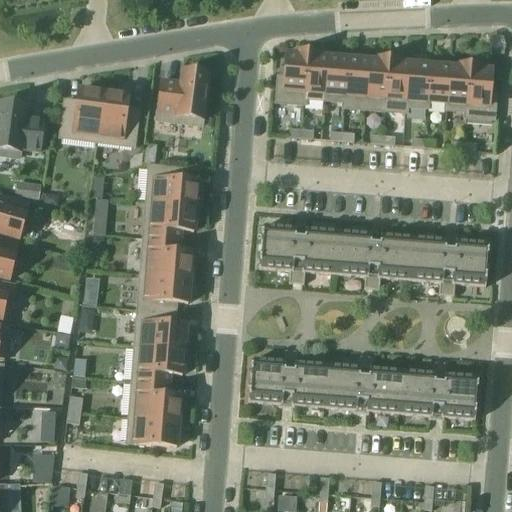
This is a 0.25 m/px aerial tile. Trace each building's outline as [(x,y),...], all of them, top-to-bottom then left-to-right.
[(303,95),(306,56),(296,55),(295,58),(285,57),(283,81),(277,80),(275,105),(303,107),(303,101),(304,95),(303,95)] [(317,57),(306,56),(303,95),(304,95),(303,101),(322,103),(322,97),(323,97),(326,60),(316,59),(317,57)] [(322,97),(322,103),(342,104),(342,110),(343,111),(347,62),(326,60),(323,97),(322,97)] [(383,114),(387,62),(377,61),(377,64),(367,63),(363,112),(383,114)] [(367,63),(347,62),(343,111),(363,112),(367,63)] [(398,63),(387,62),(383,114),(404,115),(408,66),(398,66),(398,63)] [(428,68),(408,66),(404,115),(405,115),(405,109),(424,111),(428,68)] [(448,70),(428,68),(424,111),(425,111),(426,105),(444,107),(444,113),(445,113),(448,70)] [(458,71),(448,70),(445,113),(464,114),(464,120),(465,120),(469,69),(458,68),(458,71)] [(479,70),(469,69),(465,120),(492,122),(494,98),(488,97),(490,73),(479,72),(479,70)] [(179,87),(160,84),(155,123),(200,129),(206,78),(181,74),(179,87)] [(95,145),(102,93),(88,91),(88,94),(77,93),(75,105),(64,104),(59,140),(95,145)] [(125,112),(126,99),(116,98),(116,95),(102,93),(95,145),(132,150),(137,113),(125,112)] [(0,158),(17,161),(18,155),(18,153),(38,155),(42,125),(23,122),(24,110),(0,106),(0,158)] [(288,132),(288,140),(299,141),(300,133),(288,132)] [(312,134),(300,133),(299,141),(311,142),(312,134)] [(328,144),(340,145),(341,136),(329,135),(328,144)] [(352,137),(341,136),(340,145),(352,145),(352,137)] [(381,139),(370,138),(369,147),(381,148),(381,139)] [(393,140),(381,139),(381,148),(392,149),(393,140)] [(421,151),(422,143),(410,142),(410,150),(421,151)] [(421,151),(433,152),(434,144),(422,143),(421,151)] [(462,154),(463,146),(451,145),(450,153),(462,154)] [(462,154),(474,155),(474,147),(463,146),(462,154)] [(183,184),(184,172),(148,169),(145,206),(197,210),(199,196),(195,196),(196,185),(183,184)] [(92,182),(91,193),(101,194),(101,183),(92,182)] [(26,205),(0,197),(0,237),(17,242),(24,217),(23,217),(26,205)] [(43,197),(42,208),(56,210),(57,198),(43,197)] [(192,235),(193,224),(196,225),(197,210),(145,206),(142,242),(179,245),(180,234),(192,235)] [(92,227),(91,238),(99,238),(100,227),(92,227)] [(307,231),(291,230),(291,233),(261,230),(259,247),(261,247),(260,255),(259,255),(257,272),(288,274),(287,286),(302,288),(303,276),(333,278),(336,236),(306,234),(307,231)] [(378,282),(408,284),(411,242),(382,240),(382,237),(367,236),(366,239),(336,236),(333,278),(363,280),(362,292),(377,294),(378,282)] [(90,240),(89,251),(101,252),(101,241),(90,240)] [(12,258),(15,246),(0,242),(0,281),(7,283),(14,258),(12,258)] [(139,278),(192,282),(193,268),(189,268),(190,257),(178,256),(179,245),(142,242),(139,278)] [(485,273),(484,273),(484,265),(486,265),(487,248),(456,246),(456,243),(441,242),(441,244),(411,242),(408,284),(438,286),(437,298),(452,300),(453,288),(484,290),(485,273)] [(69,263),(66,275),(76,278),(79,265),(69,263)] [(136,314),(173,317),(174,306),(186,307),(187,296),(191,296),(192,282),(139,278),(136,314)] [(0,323),(6,324),(13,288),(0,284),(0,323)] [(82,295),(81,308),(94,309),(95,296),(82,295)] [(80,312),(79,323),(91,324),(92,313),(80,312)] [(173,317),(136,314),(133,350),(186,354),(187,340),(184,339),(184,329),(172,328),(173,317)] [(185,368),(186,354),(133,350),(131,385),(167,388),(168,377),(180,378),(181,368),(185,368)] [(281,366),(250,364),(249,381),(250,381),(249,389),(248,388),(247,406),(277,408),(277,411),(292,412),(292,409),(322,412),(325,370),(296,367),(297,355),(282,354),(281,366)] [(53,360),(52,372),(64,373),(66,361),(53,360)] [(356,360),(355,372),(325,370),(322,412),(352,414),(352,417),(367,418),(367,415),(397,418),(400,376),(370,373),(371,361),(356,360)] [(84,363),(73,362),(71,379),(83,380),(84,363)] [(431,366),(430,378),(400,376),(397,418),(427,420),(427,423),(442,424),(442,421),(473,424),(474,407),(473,406),(474,399),(475,399),(476,382),(446,379),(447,367),(431,366)] [(50,375),(48,388),(62,390),(63,376),(50,375)] [(167,388),(131,385),(128,421),(180,426),(181,411),(178,411),(179,401),(166,400),(167,388)] [(67,413),(79,415),(81,401),(68,400),(67,413)] [(79,415),(67,413),(65,426),(78,428),(79,415)] [(54,415),(40,414),(39,428),(53,429),(54,415)] [(176,440),(179,440),(180,426),(128,421),(126,446),(175,450),(176,440)] [(76,488),(84,490),(85,478),(77,477),(76,488)] [(273,490),(274,478),(265,477),(264,489),(273,490)] [(117,497),(116,506),(127,507),(129,499),(131,484),(119,482),(117,497)] [(326,494),(327,482),(319,482),(318,493),(326,494)] [(378,498),(379,486),(371,486),(370,497),(378,498)] [(152,498),(160,500),(162,488),(153,487),(152,498)] [(76,488),(75,492),(74,500),(82,501),(84,490),(76,488)] [(264,489),(263,501),(272,501),(273,490),(264,489)] [(68,492),(51,490),(50,504),(53,504),(52,509),(66,511),(68,492)] [(422,502),(431,502),(432,491),(423,490),(422,502)] [(318,493),(318,497),(317,505),(325,506),(326,494),(318,493)] [(370,497),(370,502),(369,509),(377,510),(378,498),(370,497)] [(152,498),(151,501),(150,510),(158,511),(160,500),(152,498)] [(422,502),(422,506),(421,511),(429,511),(431,502),(422,502)]
